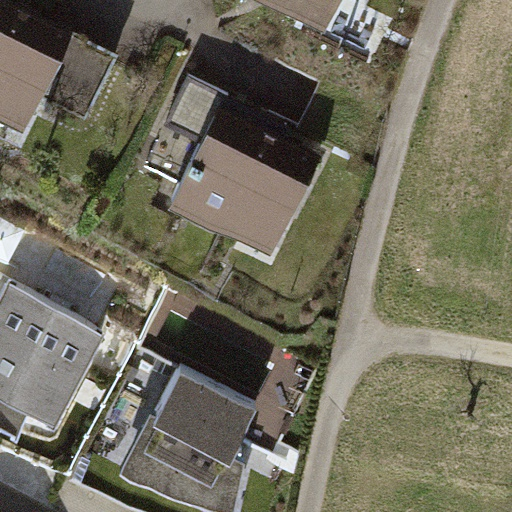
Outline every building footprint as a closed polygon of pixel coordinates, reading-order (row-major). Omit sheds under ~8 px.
[(24,6),(10,0),(0,0),(0,120),(23,132),(49,79),(97,102),(121,54),(24,6)] [(261,0),(327,34),(345,0),(261,0)] [(258,112),(226,96),(227,94),(190,76),(167,123),(203,140),(172,204),(280,256),(329,154),(291,135),(294,129),(258,112)] [(104,330),(9,282),(0,299),(0,417),(19,427),(30,407),(57,421),(104,330)] [(257,403),(182,363),(162,408),(154,405),(125,465),(162,482),(236,508),(247,453),(236,448),(257,403)]
